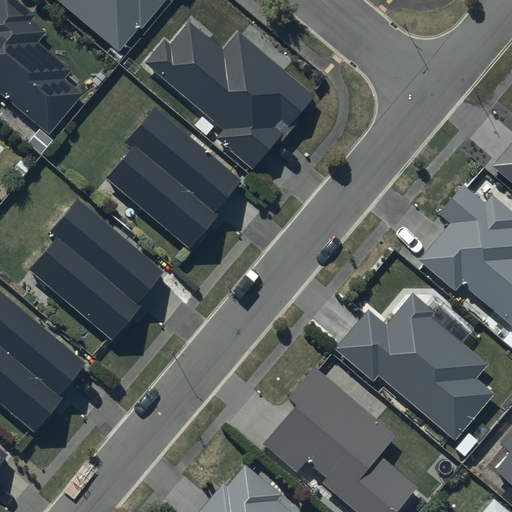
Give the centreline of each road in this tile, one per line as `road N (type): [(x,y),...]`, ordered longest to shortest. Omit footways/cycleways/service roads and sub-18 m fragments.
road 1 (residential): [(77,511),(434,92)]
road 2 (residential): [(434,92),(323,0)]
